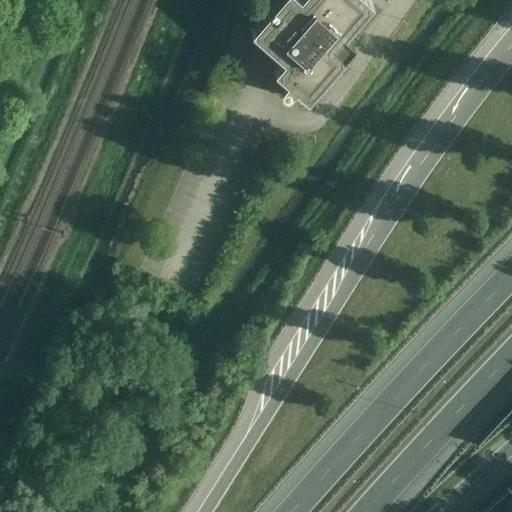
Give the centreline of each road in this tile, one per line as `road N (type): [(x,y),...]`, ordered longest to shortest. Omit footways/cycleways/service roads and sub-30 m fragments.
road 1 (trunk): [(511,44),(451,119),(207,511)]
road 2 (trunk): [(511,276),(300,511)]
road 3 (track): [(0,232),(97,0)]
road 4 (residential): [(252,101),(314,123),(403,0)]
road 5 (trunk): [(365,511),(511,354)]
